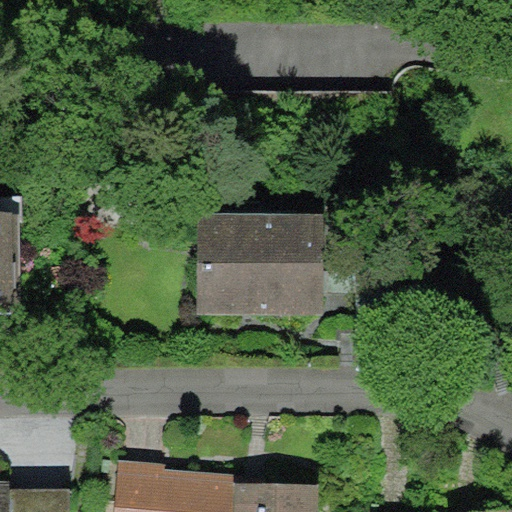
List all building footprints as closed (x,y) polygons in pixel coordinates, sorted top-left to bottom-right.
[(93,163),(58,235),(104,257),(139,186),(93,163)] [(0,311),(10,312),(10,194),(0,194),(0,311)] [(324,217),(184,220),(186,325),(326,322),(324,217)] [(316,511),(317,483),(122,475),(120,511),(316,511)] [(69,511),(69,491),(0,491),(0,511),(69,511)]
